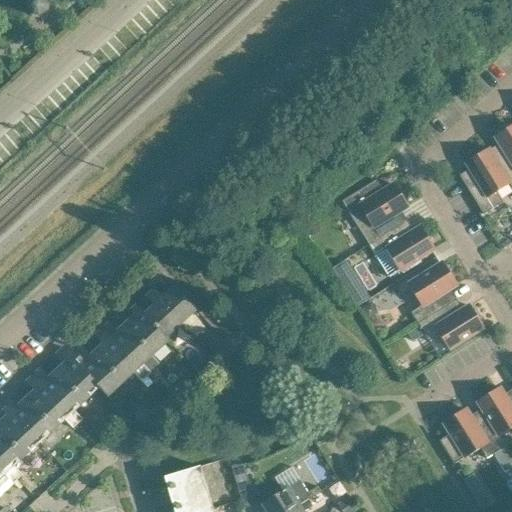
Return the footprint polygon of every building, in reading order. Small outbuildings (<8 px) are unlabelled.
[(28,0),(26,6),(33,16),(39,18),(48,12),(49,6),(45,0),(28,0)] [(511,127),(495,138),(502,149),(492,155),(510,184),(509,184),(511,189),(511,127)] [(510,184),(492,155),(488,150),(466,164),(473,175),(464,181),(461,176),(459,177),(484,215),(503,203),(496,192),(509,184),(510,184)] [(369,246),(403,225),(397,214),(408,208),(394,185),(383,192),(376,181),(342,202),(369,246)] [(403,225),(369,246),(389,278),(434,250),(420,228),(409,235),(403,225)] [(346,260),(333,269),(343,285),(357,276),(346,260)] [(418,324),(452,303),(446,293),(456,286),(442,264),(408,285),(422,306),(411,313),(418,324)] [(147,313),(168,336),(196,311),(174,287),(164,297),(156,288),(145,298),(154,306),(147,313)] [(366,291),(352,300),(357,308),(367,302),(371,299),(366,291)] [(458,313),(452,303),(418,324),(429,343),(440,336),(449,350),(483,329),(469,307),(458,313)] [(168,336),(147,313),(144,315),(136,306),(131,311),(135,316),(117,332),(109,323),(107,325),(144,364),(143,365),(150,373),(160,364),(153,356),(169,341),(166,338),(168,336)] [(151,374),(150,373),(143,365),(144,364),(107,325),(94,336),(103,345),(90,356),(82,348),(80,349),(117,389),(133,374),(141,383),(151,374)] [(117,389),(80,349),(72,357),(64,348),(56,356),(64,365),(53,374),(82,405),(99,389),(107,398),(117,389)] [(82,405),(53,374),(48,379),(40,370),(26,383),(34,392),(26,399),(55,430),(65,421),(73,429),(83,420),(74,412),(82,405)] [(511,396),(506,400),(500,389),(477,403),(484,414),(498,437),(499,436),(504,442),(500,436),(511,428),(511,396)] [(0,425),(28,455),(55,430),(26,399),(16,409),(12,405),(3,412),(7,417),(0,422),(0,425)] [(498,437),(484,414),(472,421),(466,410),(443,424),(450,435),(439,442),(454,465),(480,449),(487,459),(494,455),(505,473),(511,468),(511,456),(504,442),(499,436),(498,437)] [(14,467),(28,455),(0,425),(0,478),(1,480),(5,476),(13,485),(22,476),(14,467)] [(288,468),(297,483),(313,473),(304,459),(288,468)] [(204,511),(213,509),(200,467),(164,478),(167,487),(148,493),(153,511),(204,511)] [(256,506),(245,467),(231,467),(244,510),(256,506)] [(265,511),(288,511),(308,500),(310,499),(299,482),(261,505),(265,511)] [(493,503),(489,496),(479,503),(483,509),(493,503)] [(355,511),(357,511),(349,498),(336,506),(340,511),(355,511)] [(304,511),(313,507),(308,500),(288,511),(304,511)]
